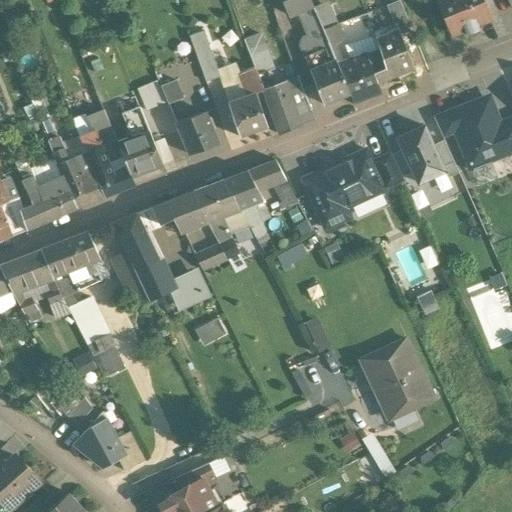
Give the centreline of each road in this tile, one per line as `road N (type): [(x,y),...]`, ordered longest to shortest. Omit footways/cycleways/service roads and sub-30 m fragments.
road 1 (residential): [(0,256),(511,52)]
road 2 (residential): [(118,511),(0,407)]
